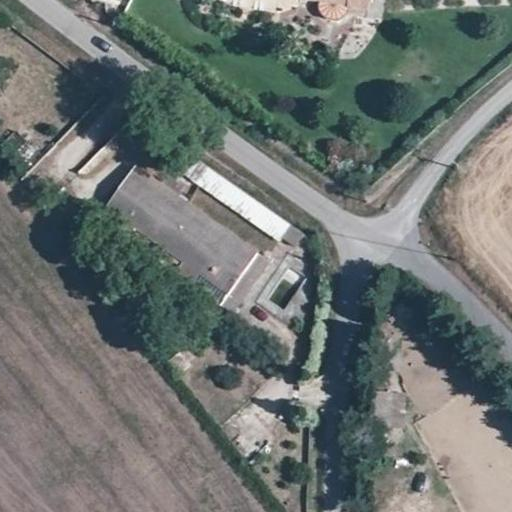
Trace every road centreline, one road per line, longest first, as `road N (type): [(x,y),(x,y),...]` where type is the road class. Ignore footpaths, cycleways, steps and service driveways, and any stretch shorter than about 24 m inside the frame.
road 1 (unclassified): [(367,228),(45,0)]
road 2 (unclassified): [(367,228),(339,321),(328,511)]
road 3 (unclassified): [(511,95),(367,228)]
road 4 (unclassified): [(511,354),(426,267),(367,228)]
